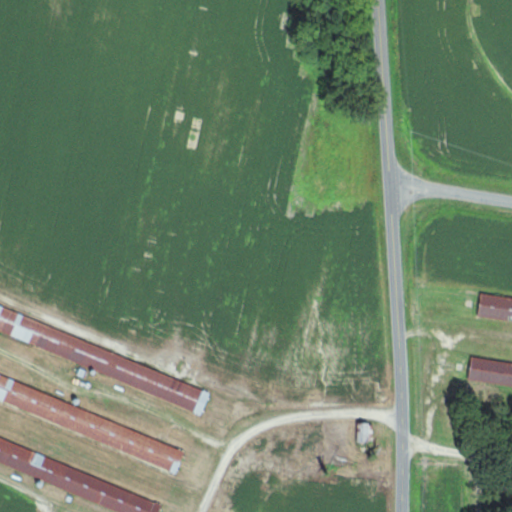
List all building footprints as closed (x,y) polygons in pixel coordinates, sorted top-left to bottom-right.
[(511,322),(511,299),(484,296),(481,319),(511,322)] [(214,389),(0,308),(0,333),(206,411),(214,389)] [(511,362),(475,357),(471,380),(511,386),(511,362)] [(187,448),(0,375),(0,400),(178,470),(187,448)] [(0,462),(128,511),(161,511),(166,502),(0,438),(0,462)]
